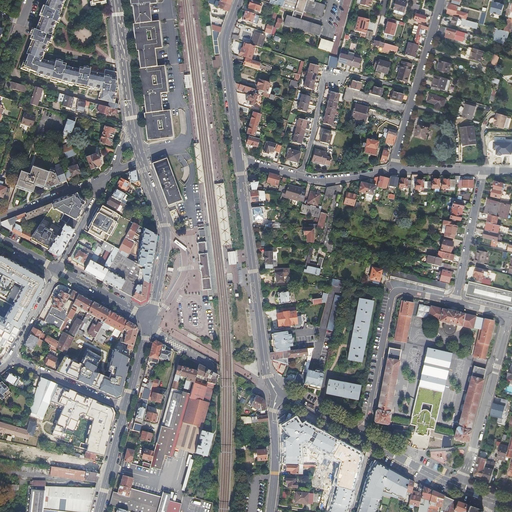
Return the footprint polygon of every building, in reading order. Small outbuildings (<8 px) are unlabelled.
[(118,105),(116,104),(119,103),(120,100),(117,97),(118,91),(119,91),(119,89),(117,88),(118,86),(118,83),(118,80),(117,79),(118,76),(117,76),(117,73),(105,70),(104,75),(90,73),(91,70),(88,70),(80,68),(79,70),(66,67),(66,65),(58,62),(56,62),(55,64),(42,60),(42,58),(44,58),(50,44),(51,44),(52,41),(53,37),(52,37),(51,36),(52,34),(53,35),(57,25),(56,25),(56,23),(58,23),(59,23),(60,20),(62,16),(60,16),(66,0),(91,0),(92,3),(91,3),(91,6),(96,5),(96,4),(101,3),(102,5),(106,4),(106,0),(104,0),(103,0),(47,0),(45,6),(43,6),(41,9),(39,13),(40,13),(39,15),(41,16),(35,30),(33,29),(30,36),(31,36),(30,38),(32,39),(26,53),(28,54),(25,61),(24,61),(21,68),(26,70),(27,69),(37,72),(36,74),(39,75),(39,76),(48,79),(48,78),(51,79),(50,81),(57,83),(58,81),(61,82),(61,81),(63,82),(73,86),(73,84),(77,85),(76,86),(80,87),(79,89),(86,91),(87,88),(89,88),(89,89),(97,91),(99,90),(101,91),(100,93),(100,92),(98,99),(108,102),(108,103),(118,106),(118,105)] [(143,96),(145,114),(143,115),(146,141),(173,138),(171,125),(170,111),(163,112),(161,103),(160,94),(168,93),(166,80),(164,66),(157,67),(156,57),(155,49),(162,48),(160,36),(159,21),(152,22),(151,13),(150,4),(156,3),(156,0),(129,0),(130,6),(132,6),(134,24),(132,24),(136,51),(137,51),(140,69),(138,69),(141,97),(143,96)] [(228,11),(231,4),(220,0),(208,0),(208,3),(228,11)] [(313,0),(284,0),(282,7),(302,13),(303,11),(321,16),(325,6),(313,2),(313,0)] [(406,3),(396,0),(395,0),(393,9),(394,9),(403,12),(405,6),(406,3)] [(261,4),(250,1),(249,5),(250,6),(249,9),(259,12),(261,4)] [(415,11),(417,12),(419,5),(411,3),(409,10),(415,11)] [(455,16),(455,17),(465,20),(467,14),(457,11),(458,6),(450,4),(447,14),(455,16)] [(255,15),(245,11),(242,20),(252,24),(255,15)] [(419,12),(417,12),(415,11),(413,19),(416,20),(415,21),(419,22),(420,21),(423,22),(424,17),(418,15),(419,12)] [(287,15),(284,24),(320,36),(322,29),(321,29),(322,26),(287,15)] [(217,39),(224,20),(212,16),(210,17),(213,40),(217,40),(217,39)] [(478,23),(465,20),(455,17),(454,16),(452,24),(457,26),(457,25),(459,25),(461,24),(461,22),(465,22),(464,23),(472,26),(471,27),(476,29),(478,23)] [(388,19),(384,34),(393,37),(398,22),(388,19)] [(419,27),(417,34),(421,35),(423,28),(428,30),(428,27),(419,24),(418,26),(418,27),(419,27)] [(447,34),(455,36),(457,31),(448,28),(447,33),(447,34)] [(510,32),(505,31),(503,30),(497,29),(495,35),(494,41),(506,44),(510,32)] [(465,33),(457,31),(455,36),(464,39),(465,36),(464,36),(465,33)] [(414,40),(413,44),(417,45),(419,45),(420,43),(418,43),(420,37),(422,38),(422,36),(421,35),(417,34),(416,34),(414,40)] [(264,40),(253,36),(251,44),(262,48),(264,40)] [(321,39),(319,48),(330,51),(333,43),(321,39)] [(397,53),(399,47),(375,40),(374,44),(383,47),(390,49),(395,50),(395,52),(397,53)] [(414,57),(417,45),(413,44),(410,43),(408,42),(405,55),(408,56),(414,57)] [(241,47),(239,55),(251,59),(254,46),(244,43),(243,47),(241,47)] [(485,51),(473,48),(469,59),(481,62),(485,51)] [(351,66),(354,58),(348,56),(340,54),(338,62),(351,66)] [(491,66),(496,68),(500,56),(495,54),(491,66)] [(219,56),(215,56),(216,60),(212,61),(213,68),(221,67),(219,58),(219,56)] [(328,66),(336,68),(338,58),(331,57),(328,66)] [(255,61),(245,58),(244,62),(245,62),(244,65),(252,67),(253,65),(254,65),(255,61)] [(354,58),(351,66),(359,68),(361,60),(354,58)] [(379,60),(376,70),(387,74),(390,63),(379,60)] [(397,80),(407,83),(412,64),(402,61),(397,80)] [(440,61),(437,70),(449,74),(452,64),(440,61)] [(308,71),(316,74),(318,66),(310,64),(308,71)] [(308,71),(306,79),(314,82),(316,74),(308,71)] [(445,90),(448,80),(435,76),(433,86),(445,90)] [(500,85),(501,80),(490,76),(488,81),(500,85)] [(314,82),(306,79),(304,87),(311,90),(314,82)] [(269,84),(259,80),(257,85),(256,89),(267,92),(268,87),(269,84)] [(297,88),(299,82),(291,80),(290,86),(297,88)] [(7,81),(4,88),(12,90),(13,89),(25,92),(27,86),(7,81)] [(352,86),(351,89),(359,91),(361,83),(353,81),(352,86)] [(255,89),(235,83),(236,85),(236,87),(239,88),(238,90),(249,93),(250,90),(254,91),(255,89)] [(36,106),(41,88),(35,86),(29,104),(36,106)] [(400,109),(402,103),(401,102),(392,100),(381,97),(369,94),(359,91),(351,89),(349,88),(346,87),(343,99),(351,102),(353,96),(400,109)] [(370,91),(369,94),(381,97),(383,89),(374,87),(373,92),(370,91)] [(498,91),(493,89),(487,106),(493,108),(498,91)] [(331,92),(329,100),(337,102),(339,94),(331,92)] [(392,100),(401,102),(403,95),(394,92),(392,100)] [(248,101),(250,102),(249,104),(249,105),(254,106),(258,94),(253,93),(252,95),(248,94),(246,101),(248,101)] [(64,99),(65,95),(59,94),(57,102),(63,104),(64,99)] [(302,94),(300,102),(308,104),(310,97),(302,94)] [(445,99),(430,94),(428,101),(435,103),(434,108),(440,110),(441,105),(443,106),(445,99)] [(72,101),(66,100),(65,99),(63,106),(70,108),(72,101)] [(80,100),(79,99),(77,106),(76,110),(84,112),(86,104),(79,102),(80,100)] [(329,100),(327,108),(335,110),(337,102),(329,100)] [(308,104),(300,102),(298,110),(306,112),(308,104)] [(97,112),(104,114),(105,107),(96,104),(95,108),(98,109),(97,112)] [(369,108),(355,104),(351,117),(365,121),(369,108)] [(476,107),(466,104),(462,117),(472,120),(476,107)] [(107,107),(105,107),(104,114),(110,116),(111,114),(112,113),(115,114),(116,110),(115,110),(107,107)] [(327,108),(325,116),(333,118),(335,110),(327,108)] [(252,112),(250,123),(258,125),(261,115),(252,112)] [(508,116),(497,113),(496,117),(495,117),(494,122),(495,122),(493,126),(504,129),(508,116)] [(36,117),(24,114),(21,124),(33,127),(36,117)] [(333,118),(325,116),(323,124),(331,126),(333,118)] [(62,135),(66,136),(67,132),(69,133),(68,134),(70,134),(72,133),(72,132),(76,118),(73,117),(72,119),(69,118),(69,120),(67,120),(62,135)] [(297,126),(305,129),(307,121),(299,119),(297,126)] [(419,125),(415,135),(427,139),(430,129),(433,130),(435,125),(426,122),(424,127),(419,125)] [(258,125),(250,123),(247,134),(255,136),(255,135),(256,131),(258,125)] [(297,126),(295,134),(303,137),(305,129),(297,126)] [(476,145),(474,126),(461,127),(462,138),(464,138),(466,146),(476,145)] [(105,127),(102,135),(112,138),(114,130),(105,127)] [(322,132),(320,142),(329,145),(331,135),(322,132)] [(303,137),(295,134),(293,142),(301,144),(303,137)] [(394,145),(396,136),(388,134),(385,142),(394,145)] [(112,138),(102,135),(100,142),(109,146),(112,138)] [(260,140),(249,137),(247,144),(257,147),(260,140)] [(375,156),(378,142),(367,139),(365,144),(363,143),(362,147),(365,148),(363,153),(375,156)] [(276,144),(267,141),(264,152),(269,154),(269,151),(273,152),(276,144)] [(200,142),(194,142),(200,183),(205,183),(200,142)] [(509,149),(509,143),(498,143),(498,152),(508,152),(509,149)] [(61,150),(59,150),(61,154),(72,149),(71,146),(65,148),(65,145),(60,147),(61,150)] [(384,148),(380,161),(386,162),(388,152),(387,151),(388,149),(384,148)] [(300,152),(289,149),(287,156),(286,160),(298,163),(300,152)] [(315,149),(312,161),(325,164),(325,163),(327,156),(328,152),(315,149)] [(101,164),(97,154),(87,158),(91,168),(92,168),(92,169),(96,168),(96,167),(101,164)] [(182,201),(167,158),(152,163),(167,206),(176,203),(182,201)] [(44,186),(49,172),(33,166),(31,171),(22,168),(16,185),(34,191),(37,184),(44,186)] [(63,172),(66,178),(71,176),(72,177),(79,174),(76,166),(73,167),(73,166),(69,168),(69,170),(63,172)] [(66,178),(63,172),(61,167),(54,171),(50,169),(49,172),(44,186),(44,187),(47,188),(53,186),(52,184),(55,183),(56,185),(62,182),(62,181),(63,181),(63,182),(67,180),(66,178)] [(130,182),(137,182),(137,181),(139,180),(136,173),(135,169),(129,172),(130,182)] [(277,187),(280,176),(269,173),(267,183),(274,185),(273,185),(277,187)] [(385,178),(379,176),(378,183),(377,186),(385,188),(385,187),(387,187),(389,179),(385,178)] [(459,185),(459,180),(460,176),(459,176),(455,176),(455,180),(443,180),(443,182),(441,182),(441,188),(445,188),(449,189),(449,187),(455,187),(455,184),(459,185)] [(398,178),(390,177),(388,187),(390,187),(390,186),(396,188),(398,178)] [(120,178),(118,184),(119,184),(118,187),(125,190),(128,183),(120,178)] [(434,182),(428,181),(428,188),(439,188),(440,179),(434,179),(434,182)] [(428,188),(428,181),(423,181),(423,180),(418,180),(418,182),(416,182),(416,189),(424,189),(424,192),(428,192),(428,188)] [(0,196),(3,197),(2,199),(6,200),(10,189),(2,186),(3,182),(0,181),(0,196)] [(248,184),(249,191),(256,191),(257,185),(259,181),(248,182),(248,184)] [(495,186),(494,189),(502,191),(503,187),(504,184),(495,181),(494,186),(495,186)] [(221,245),(231,243),(224,182),(221,182),(213,183),(221,245)] [(366,193),(368,184),(361,182),(359,191),(366,193)] [(284,187),(282,193),(281,196),(298,201),(298,200),(303,201),(306,191),(301,190),(293,187),(284,184),(284,187)] [(375,186),(368,184),(366,193),(373,195),(375,186)] [(330,187),(327,188),(325,196),(332,198),(336,186),(330,187)] [(115,189),(112,196),(121,202),(125,194),(115,189)] [(502,191),(494,189),(493,192),(492,196),(500,198),(501,194),(502,192),(502,191)] [(260,191),(256,191),(249,191),(250,197),(250,202),(265,200),(264,191),(260,191)] [(311,192),(308,203),(317,205),(320,194),(311,192)] [(351,205),(354,206),(357,195),(349,193),(348,197),(346,197),(344,203),(351,205)] [(62,213),(78,222),(81,217),(79,215),(83,207),(79,205),(74,195),(61,200),(51,204),(52,207),(53,210),(56,210),(62,213)] [(121,202),(112,196),(111,197),(110,196),(109,197),(108,199),(108,200),(109,201),(107,204),(119,211),(122,206),(125,207),(126,204),(121,202)] [(509,205),(490,200),(487,214),(489,214),(498,216),(506,218),(509,205)] [(26,214),(26,216),(24,217),(26,220),(46,212),(45,211),(47,210),(48,213),(52,207),(51,204),(44,207),(43,206),(40,207),(41,209),(29,213),(26,214)] [(302,204),(299,213),(319,218),(321,212),(321,209),(302,204)] [(134,223),(129,220),(102,205),(99,210),(87,232),(101,240),(105,242),(115,247),(119,250),(126,237),(127,235),(134,223)] [(452,207),(451,213),(461,215),(462,209),(452,207)] [(261,208),(251,209),(252,215),(253,221),(263,219),(261,208)] [(179,220),(175,209),(169,211),(174,223),(179,220)] [(317,224),(316,227),(322,228),(327,214),(321,212),(319,218),(317,224)] [(2,226),(12,231),(16,225),(26,220),(24,217),(26,216),(26,214),(25,213),(23,214),(2,222),(2,226)] [(74,229),(78,222),(62,213),(63,216),(61,220),(67,223),(66,225),(74,229)] [(489,214),(487,222),(497,224),(498,216),(489,214)] [(131,216),(129,220),(134,223),(139,226),(143,228),(142,222),(131,216)] [(443,225),(447,225),(446,227),(443,227),(441,232),(445,233),(444,236),(446,237),(453,238),(454,236),(456,226),(451,225),(451,222),(444,220),(443,224),(443,225)] [(16,225),(12,231),(17,234),(21,236),(22,231),(24,227),(26,222),(26,221),(24,224),(23,224),(21,227),(16,225)] [(497,224),(487,222),(485,230),(498,233),(500,225),(497,224)] [(127,235),(126,237),(131,239),(139,226),(134,223),(127,235)] [(40,225),(32,235),(30,241),(33,242),(36,244),(38,242),(41,244),(43,245),(41,247),(48,251),(56,236),(57,235),(40,225)] [(56,236),(48,251),(51,252),(57,256),(59,255),(61,255),(69,240),(74,230),(65,226),(62,230),(63,231),(61,234),(61,235),(60,238),(56,236)] [(210,226),(204,227),(204,228),(205,229),(205,236),(206,242),(208,259),(208,263),(208,264),(209,265),(209,270),(210,277),(211,289),(208,290),(208,292),(208,298),(218,297),(216,276),(215,263),(215,262),(210,226)] [(22,231),(21,236),(25,238),(27,239),(30,241),(32,235),(28,234),(29,232),(26,231),(27,229),(24,227),(22,231)] [(138,249),(140,249),(154,252),(155,247),(155,245),(157,235),(143,228),(141,241),(138,241),(138,243),(137,249),(138,249)] [(314,242),(314,228),(309,228),(303,228),(303,235),(306,235),(306,242),(314,242)] [(498,233),(485,230),(484,238),(493,240),(498,241),(500,233),(498,233)] [(119,250),(117,253),(126,258),(135,241),(131,239),(126,237),(119,250)] [(453,238),(446,237),(445,240),(443,240),(441,250),(451,252),(453,242),(452,242),(453,238)] [(138,243),(135,241),(126,258),(135,263),(138,249),(137,249),(138,243)] [(112,252),(115,247),(105,242),(103,245),(102,247),(108,250),(112,252)] [(200,242),(198,243),(199,260),(200,267),(201,278),(203,290),(208,290),(211,289),(210,277),(209,270),(209,265),(208,264),(208,263),(208,259),(206,242),(200,242)] [(119,250),(115,247),(112,252),(108,250),(104,257),(105,258),(104,261),(106,262),(106,264),(103,262),(100,266),(95,263),(96,261),(97,262),(100,257),(99,256),(102,251),(101,248),(102,247),(103,245),(99,243),(96,250),(94,253),(87,266),(86,268),(84,271),(88,273),(92,275),(93,275),(102,281),(117,253),(119,250)] [(94,253),(84,247),(78,244),(71,257),(71,258),(72,260),(86,268),(87,266),(94,253)] [(326,250),(326,251),(332,253),(334,246),(328,244),(326,250)] [(265,268),(272,269),(272,265),(271,252),(277,252),(277,248),(265,248),(265,252),(265,268)] [(310,248),(304,272),(319,275),(324,258),(320,257),(317,265),(309,263),(313,249),(310,248)] [(144,282),(149,283),(149,278),(151,267),(154,252),(140,249),(137,265),(141,267),(144,267),(144,269),(142,270),(144,282)] [(474,262),(484,264),(487,252),(477,249),(474,262)] [(232,252),(227,252),(229,266),(234,265),(238,265),(236,252),(232,252)] [(454,254),(445,252),(444,255),(443,259),(452,261),(454,254)] [(120,290),(126,279),(133,265),(135,263),(126,258),(117,253),(102,281),(112,286),(116,288),(120,290)] [(28,314),(46,281),(0,254),(0,273),(1,275),(0,277),(0,292),(5,295),(13,281),(22,286),(19,293),(12,289),(7,299),(13,302),(12,305),(11,304),(8,309),(21,316),(23,311),(28,314)] [(430,256),(428,264),(440,267),(442,259),(430,256)] [(133,265),(126,279),(128,280),(136,267),(133,265)] [(374,280),(379,281),(382,268),(372,266),(369,279),(374,280)] [(276,269),(274,269),(276,283),(283,283),(282,272),(288,272),(288,269),(276,269)] [(477,280),(482,281),(484,271),(476,269),(475,274),(476,274),(476,277),(478,277),(477,280)] [(390,276),(445,290),(447,283),(440,282),(433,280),(392,270),(390,276)] [(435,273),(433,280),(440,282),(440,280),(449,282),(451,272),(442,270),(441,274),(435,273)] [(484,271),(482,281),(490,283),(491,280),(484,279),(485,276),(487,277),(488,272),(484,271)] [(335,279),(333,278),(331,285),(344,288),(345,281),(335,279)] [(126,279),(120,290),(133,298),(136,290),(134,290),(136,287),(131,284),(132,282),(128,280),(126,279)] [(477,283),(469,281),(466,293),(511,304),(511,291),(490,286),(481,284),(477,283)] [(136,290),(133,298),(141,302),(143,301),(146,299),(149,283),(144,282),(142,286),(137,285),(136,287),(134,290),(136,290)] [(44,321),(59,330),(66,317),(71,308),(73,305),(74,303),(68,299),(70,297),(75,300),(79,294),(75,292),(71,290),(63,285),(61,285),(59,285),(58,285),(56,286),(55,287),(54,289),(51,294),(55,296),(54,298),(54,300),(55,301),(52,306),(44,321)] [(278,293),(279,304),(290,303),(288,291),(278,293)] [(74,303),(73,305),(87,312),(92,301),(88,299),(79,294),(75,300),(74,303)] [(334,331),(342,296),(335,294),(327,329),(334,331)] [(361,362),(373,301),(360,299),(348,360),(361,362)] [(92,301),(87,312),(82,321),(76,332),(81,335),(82,335),(84,332),(82,331),(89,318),(88,316),(89,314),(95,317),(101,320),(100,323),(98,322),(96,325),(92,323),(87,333),(88,335),(94,338),(109,311),(104,308),(103,307),(98,304),(92,301)] [(405,342),(413,303),(402,301),(394,340),(405,342)] [(294,307),(281,309),(281,314),(277,314),(278,326),(296,324),(294,307)] [(480,329),(474,357),(485,359),(494,321),(459,313),(460,313),(457,312),(451,311),(447,310),(432,307),(429,317),(440,320),(439,320),(445,322),(444,326),(443,327),(444,329),(444,331),(445,332),(446,334),(448,334),(450,335),(451,334),(452,334),(454,332),(455,331),(456,329),(457,324),(462,325),(473,328),(473,327),(480,329)] [(76,311),(71,308),(66,317),(72,319),(75,314),(74,314),(76,311)] [(109,311),(94,338),(95,338),(94,340),(102,344),(104,340),(100,338),(108,324),(122,332),(128,321),(119,316),(118,316),(109,311)] [(0,331),(8,335),(15,317),(4,312),(0,319),(0,331)] [(238,315),(241,334),(252,332),(250,316),(245,317),(245,314),(238,315)] [(66,330),(65,333),(74,337),(76,332),(82,321),(77,318),(69,331),(66,330)] [(128,321),(122,332),(126,333),(126,334),(124,339),(121,338),(120,341),(128,344),(127,348),(132,350),(137,330),(136,325),(128,321)] [(30,334),(39,338),(42,332),(33,327),(30,334)] [(71,342),(74,337),(65,333),(59,330),(58,332),(62,334),(58,341),(47,335),(44,341),(51,345),(55,348),(65,353),(71,342)] [(274,346),(275,352),(287,351),(290,350),(289,347),(292,346),(291,336),(288,336),(287,332),(273,334),(273,339),(273,340),(273,346),(274,346)] [(39,338),(30,334),(24,344),(33,349),(36,344),(36,342),(40,344),(41,344),(43,341),(39,338)] [(159,358),(163,344),(156,340),(153,343),(149,360),(151,360),(151,357),(159,360),(159,358)] [(166,346),(163,344),(159,358),(169,360),(171,352),(165,350),(166,346)] [(290,350),(287,351),(287,358),(307,356),(306,363),(305,362),(301,375),(290,372),(287,379),(303,388),(304,383),(308,370),(314,347),(290,350)] [(128,358),(113,350),(108,371),(110,372),(108,377),(98,373),(93,372),(102,357),(88,348),(81,363),(64,356),(56,371),(77,381),(98,390),(115,398),(120,396),(128,368),(125,366),(128,358)] [(400,350),(389,348),(378,410),(377,410),(376,411),(374,420),(374,421),(375,422),(387,425),(388,424),(389,423),(390,414),(390,413),(389,413),(389,412),(400,350)] [(287,358),(287,351),(275,352),(270,353),(271,360),(288,365),(287,358)] [(53,367),(58,356),(55,354),(49,352),(44,362),(48,365),(48,364),(53,367)] [(199,364),(197,371),(196,375),(208,378),(207,382),(215,384),(218,374),(199,364)] [(178,365),(172,388),(179,390),(180,387),(178,387),(180,382),(178,382),(180,376),(187,378),(184,388),(188,389),(189,385),(190,382),(193,369),(178,365)] [(454,439),(455,439),(466,442),(467,442),(468,441),(470,432),(470,431),(479,396),(486,370),(475,366),(458,427),(457,428),(454,437),(454,439)] [(314,387),(314,389),(320,390),(324,372),(315,370),(315,372),(308,370),(304,383),(308,384),(307,385),(314,387)] [(8,372),(4,379),(14,385),(18,378),(8,372)] [(194,383),(183,422),(203,427),(215,384),(207,382),(208,378),(196,375),(194,383)] [(51,401),(58,384),(40,377),(37,388),(34,397),(31,413),(44,417),(51,401)] [(329,380),(326,393),(358,399),(360,386),(329,380)] [(0,397),(2,399),(4,397),(5,398),(11,393),(9,390),(9,389),(5,384),(5,385),(2,381),(0,382),(0,397)] [(92,399),(58,384),(51,401),(64,406),(52,435),(69,443),(80,414),(83,413),(86,415),(92,399)] [(151,390),(149,399),(160,402),(162,395),(159,394),(160,388),(158,387),(152,386),(151,390)] [(149,399),(151,390),(147,388),(144,388),(144,390),(140,402),(143,403),(142,407),(139,406),(136,419),(133,430),(140,432),(141,429),(142,425),(143,421),(149,399)] [(152,460),(151,463),(150,467),(161,470),(164,459),(167,460),(168,456),(173,457),(176,448),(183,422),(190,397),(191,393),(187,392),(179,390),(172,388),(156,444),(154,451),(152,460)] [(263,399),(256,395),(251,406),(261,411),(266,410),(265,402),(263,399)] [(112,408),(92,399),(86,415),(93,419),(87,444),(88,444),(87,452),(96,454),(104,456),(115,413),(112,408)] [(505,406),(493,403),(490,415),(501,418),(505,406)] [(436,423),(433,419),(430,418),(431,415),(430,415),(430,414),(429,413),(428,411),(427,410),(425,410),(424,410),(423,411),(422,411),(420,413),(420,412),(419,415),(416,415),(413,417),(411,425),(417,426),(415,433),(417,434),(417,435),(419,436),(422,437),(423,437),(424,436),(424,435),(427,436),(428,429),(434,430),(436,423)] [(148,412),(146,420),(155,422),(157,415),(148,412)] [(365,453),(296,417),(280,424),(279,463),(316,465),(310,488),(324,492),(318,511),(319,511),(349,511),(356,488),(365,453)] [(26,429),(0,421),(0,431),(28,440),(29,435),(33,437),(37,424),(29,421),(26,429)] [(202,431),(203,427),(183,422),(176,448),(195,453),(198,445),(200,439),(202,431)] [(262,427),(254,429),(255,438),(264,437),(262,427)] [(143,431),(141,439),(150,441),(152,434),(143,431)] [(212,434),(202,431),(200,439),(202,439),(200,446),(198,445),(195,453),(206,456),(212,434)] [(0,438),(0,447),(7,449),(6,452),(19,454),(21,443),(0,438)] [(28,445),(38,448),(40,440),(33,438),(31,443),(29,442),(28,445)] [(497,458),(504,460),(508,447),(501,445),(499,450),(498,456),(497,458)] [(124,461),(131,463),(135,451),(127,449),(124,461)] [(152,460),(154,451),(145,449),(143,457),(152,460)] [(265,450),(257,450),(258,460),(266,460),(265,450)] [(478,477),(482,479),(485,467),(489,453),(481,451),(475,476),(478,477)] [(77,453),(76,456),(94,461),(96,454),(87,452),(86,456),(77,453)] [(190,459),(181,490),(185,491),(193,460),(190,459)] [(406,491),(409,479),(403,476),(394,471),(388,468),(375,461),(368,477),(357,511),(358,511),(375,511),(383,492),(405,498),(405,493),(406,491)] [(302,468),(302,464),(298,464),(298,465),(286,465),(286,470),(292,470),(292,473),(297,473),(297,470),(302,470),(302,468)] [(490,468),(485,467),(482,479),(486,481),(491,482),(495,467),(491,466),(490,468)] [(87,471),(51,467),(50,475),(85,480),(87,471)] [(88,472),(87,471),(85,480),(97,482),(99,473),(88,472)] [(120,485),(130,488),(133,478),(123,475),(120,485)] [(295,479),(286,478),(285,484),(288,484),(288,487),(296,487),(297,483),(295,483),(295,479)] [(45,481),(33,480),(28,485),(25,511),(56,511),(57,511),(66,511),(67,511),(88,511),(95,488),(45,486),(45,481)] [(113,493),(109,507),(117,509),(128,511),(168,511),(174,493),(164,490),(162,497),(155,495),(141,491),(130,488),(120,485),(118,491),(114,490),(113,493)] [(414,492),(413,495),(411,495),(409,503),(419,506),(423,486),(419,485),(418,490),(419,490),(418,493),(419,496),(417,496),(417,492),(414,492)] [(427,511),(432,491),(427,488),(423,486),(419,506),(417,511),(427,511)] [(441,507),(444,496),(437,493),(432,491),(427,511),(432,511),(432,510),(437,511),(437,506),(441,507)] [(308,493),(296,492),(295,502),(307,503),(308,493)] [(451,499),(444,496),(441,507),(441,511),(445,510),(444,511),(453,511),(454,510),(457,502),(451,499)] [(463,504),(457,502),(454,510),(458,511),(466,511),(469,506),(463,504)]
